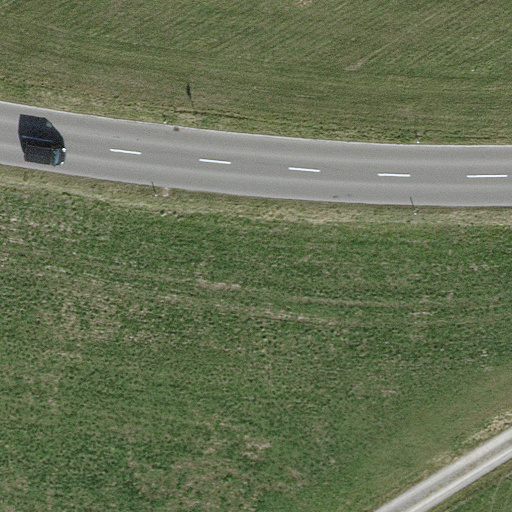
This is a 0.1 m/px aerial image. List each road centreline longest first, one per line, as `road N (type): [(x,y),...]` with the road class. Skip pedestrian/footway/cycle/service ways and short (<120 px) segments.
road 1 (tertiary): [(0,132),(187,159),(511,176)]
road 2 (track): [(408,511),(511,448)]
